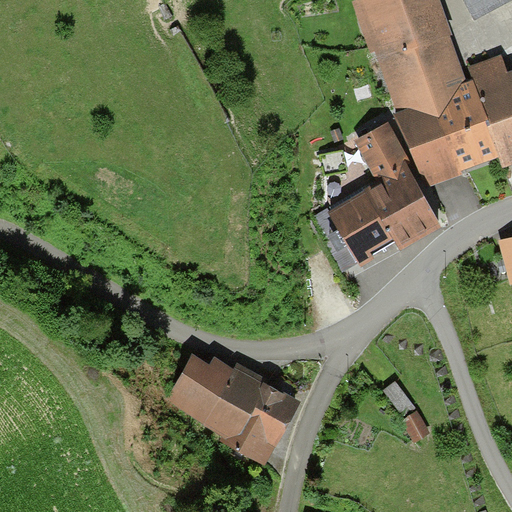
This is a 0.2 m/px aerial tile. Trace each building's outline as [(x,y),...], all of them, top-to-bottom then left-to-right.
[(397,116),(467,84),(450,39),(452,38),(439,0),(357,0),(353,2),(372,55),(377,54),(397,116)] [(511,0),(463,0),(475,22),(511,2),(511,0)] [(468,69),(473,82),(489,124),(486,125),(498,159),(502,170),(511,166),(511,70),(505,73),(499,58),(468,69)] [(489,124),(473,82),(467,84),(397,116),(394,117),(427,190),(463,177),(461,173),(498,159),(486,125),(489,124)] [(402,253),(442,230),(436,220),(405,164),(410,162),(389,125),(357,143),(381,185),(368,193),(394,241),(402,253)] [(394,241),(368,193),(329,218),(340,235),(335,237),(322,214),(312,219),(344,272),(357,264),(360,268),(375,259),(372,252),(394,241)] [(511,238),(502,241),(511,276),(511,238)] [(167,403),(223,435),(219,441),(264,467),(301,403),(275,388),(216,354),(211,363),(195,354),(167,403)] [(415,412),(402,421),(415,443),(430,436),(415,412)]
